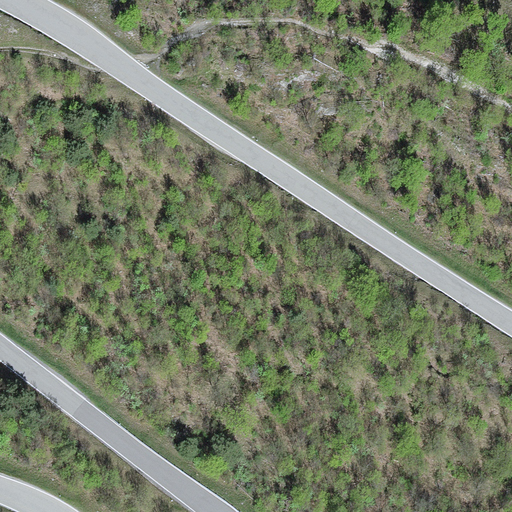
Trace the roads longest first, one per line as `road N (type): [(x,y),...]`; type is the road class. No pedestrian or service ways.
road 1 (tertiary): [(8,0),(115,60),(511,323)]
road 2 (tertiary): [(217,511),(0,345)]
